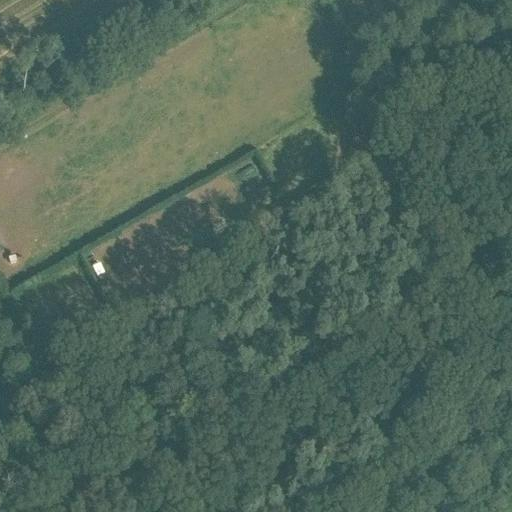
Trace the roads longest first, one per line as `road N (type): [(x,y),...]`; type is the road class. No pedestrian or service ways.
road 1 (track): [(511,44),(364,82),(302,0)]
road 2 (track): [(212,0),(0,131)]
road 3 (track): [(388,511),(511,407)]
